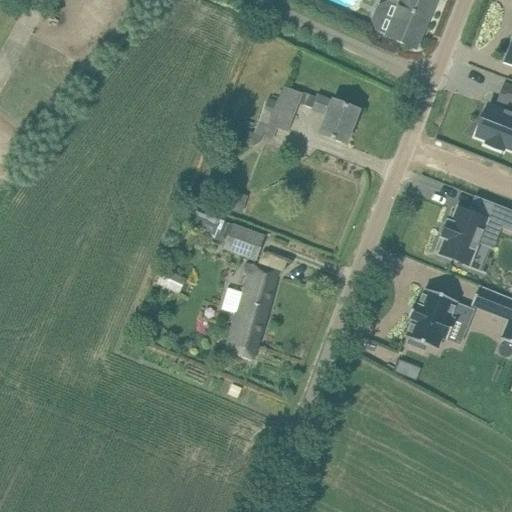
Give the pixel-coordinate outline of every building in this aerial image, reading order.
[(386,0),(388,4),(397,8),(385,37),(415,49),(435,1),(433,0),(386,0)] [(511,66),(511,39),(503,63),(511,66)] [(327,116),(320,135),(345,145),(358,111),(317,95),(316,97),(301,91),(301,93),(284,87),(268,126),(286,133),(298,103),(312,108),(311,110),(327,116)] [(502,146),(511,149),(511,115),(488,106),(476,136),(488,140),(487,144),(501,149),(502,146)] [(246,213),(252,198),(232,190),(226,205),(246,213)] [(511,211),(475,197),(468,213),(454,207),(447,222),(444,221),(438,236),(441,238),(435,253),(465,265),(483,219),(511,230),(511,211)] [(223,249),(254,259),(263,236),(230,226),(223,249)] [(227,289),(221,310),(237,314),(227,352),(233,354),(252,359),(277,273),(258,267),(248,264),(245,275),(248,276),(243,294),(227,289)] [(157,283),(178,292),(185,278),(163,269),(157,283)] [(441,339),(446,341),(454,320),(467,325),(473,311),(456,304),(456,302),(424,290),(405,338),(408,339),(407,344),(424,351),(426,346),(437,351),(441,339)] [(500,339),(511,344),(511,300),(500,296),(492,315),(507,321),(500,339)] [(398,361),(394,373),(403,377),(407,365),(398,361)]
